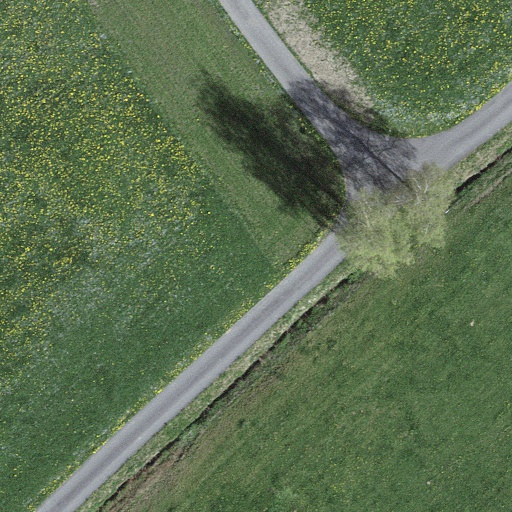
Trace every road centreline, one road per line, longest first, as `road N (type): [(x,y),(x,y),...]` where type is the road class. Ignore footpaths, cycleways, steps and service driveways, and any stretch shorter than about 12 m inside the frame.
road 1 (unclassified): [(56,511),(404,187),(511,98)]
road 2 (track): [(404,187),(230,0)]
